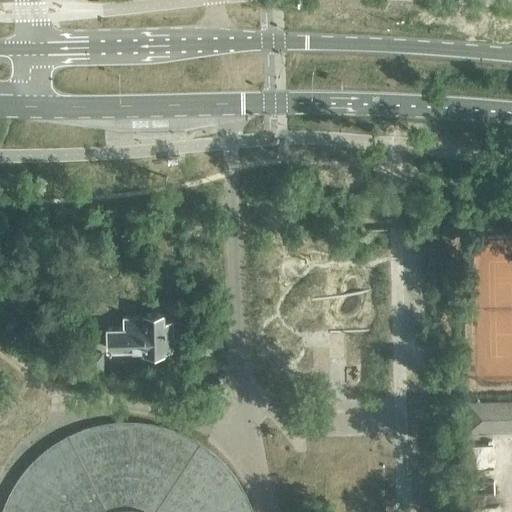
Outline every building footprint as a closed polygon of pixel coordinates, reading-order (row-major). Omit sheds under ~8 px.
[(187,303),(188,319),(201,318),(200,303),(187,303)] [(108,348),(143,348),(143,351),(167,351),(167,349),(174,349),(173,319),(163,320),(163,312),(143,312),(143,315),(123,315),(123,325),(107,326),(108,348)] [(88,350),(89,370),(103,370),(103,350),(88,350)] [(511,429),(511,400),(468,401),(468,430),(511,429)] [(0,511),(97,511),(99,510),(108,506),(117,503),(127,502),(139,503),(149,507),(157,511),(254,511),(253,506),(246,491),(238,477),(232,468),(224,458),(216,450),(206,443),(199,439),(188,433),(178,429),(170,426),(160,423),(146,420),(126,419),(116,419),(106,420),(90,423),(80,428),(69,431),(55,440),(44,447),(35,455),(27,463),(20,472),(12,484),(6,495),(0,511),(0,510),(0,511)]
